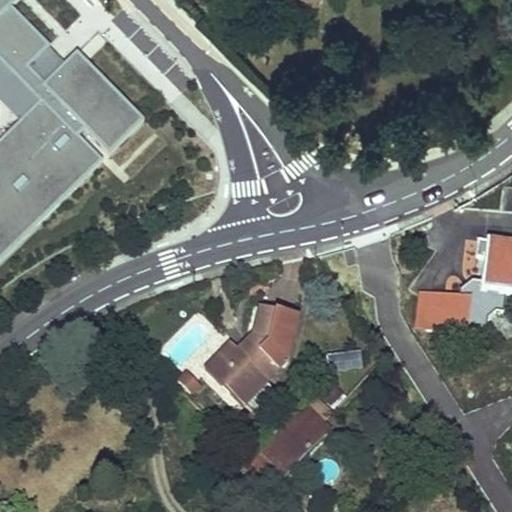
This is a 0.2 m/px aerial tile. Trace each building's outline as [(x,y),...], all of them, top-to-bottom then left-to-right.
[(0,0),(0,103),(19,123),(0,141),(0,263),(143,122),(74,53),(62,66),(4,7),(10,0),(0,0)] [(511,243),(487,240),(478,239),(476,256),(485,257),(482,280),(472,279),(459,290),(458,297),(430,294),(426,329),(443,331),(443,325),(464,327),(463,339),(483,341),(486,318),(495,310),(502,311),(504,295),(511,296),(511,243)] [(419,292),(414,328),(426,329),(430,294),(419,292)] [(341,299),(328,307),(344,332),(357,324),(341,299)] [(204,367),(242,404),(245,401),(266,380),(286,360),(297,315),(260,305),(252,333),(259,339),(244,355),(237,349),(229,341),(204,367)] [(259,339),(252,333),(237,349),(244,355),(259,339)] [(190,366),(175,382),(188,394),(203,379),(190,366)] [(245,401),(256,412),(277,391),(266,380),(245,401)] [(328,432),(305,408),(297,416),(321,439),(328,432)] [(321,439),(297,416),(262,452),(285,475),(321,439)] [(445,466),(442,461),(426,470),(431,479),(443,473),(441,468),(445,466)]
